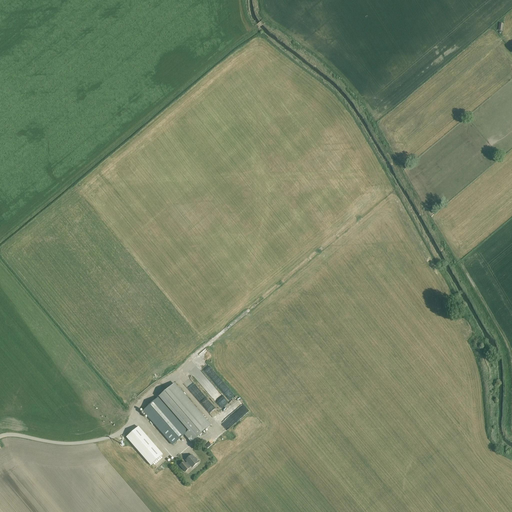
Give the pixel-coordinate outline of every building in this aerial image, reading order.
[(174,384),(159,397),(189,431),(185,435),(192,442),(211,426),(174,384)] [(221,391),(230,400),(236,395),(227,386),(221,391)] [(173,445),(185,435),(189,431),(159,397),(143,411),(173,445)] [(200,402),(215,416),(219,412),(204,398),(200,402)] [(227,416),(228,417),(221,424),(227,431),(249,411),(241,403),(227,416)] [(138,427),(126,438),(151,466),(163,455),(138,427)] [(198,463),(192,455),(186,460),(187,462),(186,464),(184,462),(180,466),(185,472),(192,467),(193,468),(198,463)]
